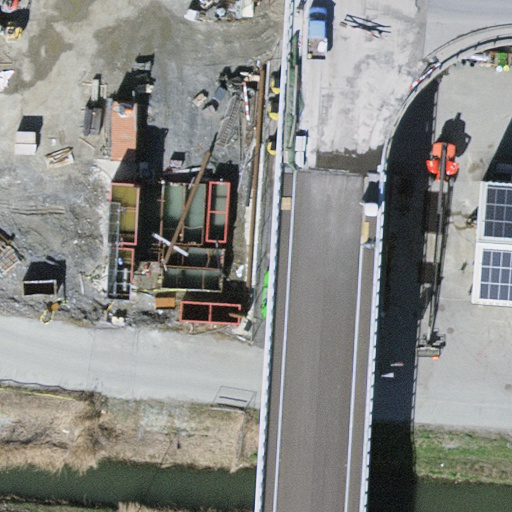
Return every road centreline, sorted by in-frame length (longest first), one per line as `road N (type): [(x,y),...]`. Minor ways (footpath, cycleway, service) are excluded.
road 1 (tertiary): [(307,511),(338,0)]
road 2 (residential): [(511,404),(104,372)]
